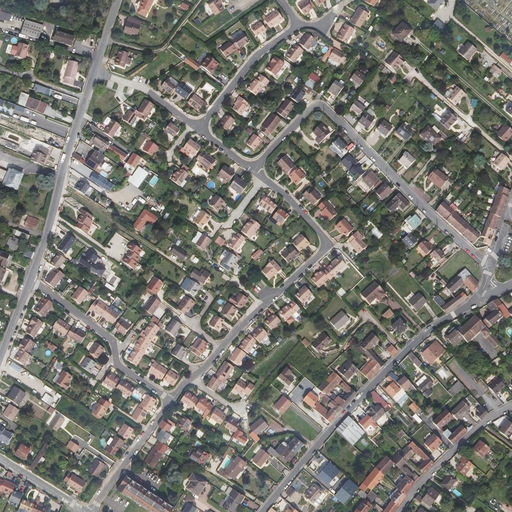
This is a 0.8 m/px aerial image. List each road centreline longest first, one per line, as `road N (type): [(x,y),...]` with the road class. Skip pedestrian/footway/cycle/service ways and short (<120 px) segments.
road 1 (residential): [(492,264),(319,105),(252,169)]
road 2 (residential): [(190,380),(325,246),(287,196),(252,169)]
road 3 (residential): [(95,71),(30,280)]
road 4 (tertiary): [(474,301),(431,328),(315,448)]
road 5 (residential): [(171,400),(118,365),(113,340),(30,280)]
road 6 (residential): [(399,511),(449,455),(511,406)]
road 7 (residential): [(190,380),(231,407),(263,409),(315,448)]
road 8 (residential): [(198,128),(257,54),(298,25)]
road 9 (residential): [(90,511),(171,400)]
